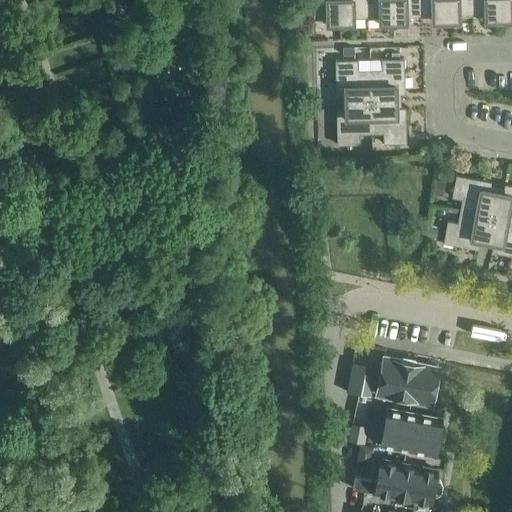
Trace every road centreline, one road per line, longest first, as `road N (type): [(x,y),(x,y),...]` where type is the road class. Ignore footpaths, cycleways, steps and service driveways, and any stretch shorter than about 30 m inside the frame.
road 1 (residential): [(511,325),(365,301),(334,311),(339,511)]
road 2 (residential): [(511,143),(442,130),(428,103),(428,77),(451,45),(511,45)]
